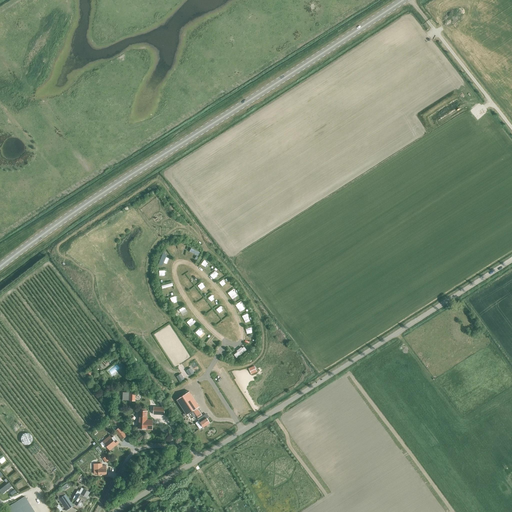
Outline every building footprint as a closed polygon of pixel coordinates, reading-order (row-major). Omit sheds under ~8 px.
[(244,347),(234,355),(236,358),(246,350),(244,347)] [(126,400),(134,400),(135,392),(123,392),(123,400),(126,400)] [(198,418),(202,415),(197,408),(199,407),(189,392),(177,400),(187,415),(193,411),(198,418)] [(153,415),(164,415),(165,407),(154,407),(153,415)] [(138,429),(152,430),(153,420),(147,420),(148,411),(138,411),(138,429)] [(204,427),(210,423),(207,419),(209,418),(206,414),(198,420),(199,421),(196,423),(200,429),(204,427)] [(115,431),(122,440),(127,436),(120,427),(115,431)] [(114,436),(112,437),(111,435),(103,441),(104,441),(101,443),(104,447),(106,445),(110,449),(119,442),(114,436)] [(98,475),(107,475),(107,465),(87,466),(88,469),(91,469),(92,469),(93,479),(96,476),(98,476),(98,475)] [(79,503),(83,505),(90,493),(83,489),(81,493),(77,491),(73,499),(77,501),(78,499),(80,500),(79,503)] [(59,499),(66,511),(73,507),(65,495),(59,499)] [(34,511),(28,503),(13,511),(34,511)]
